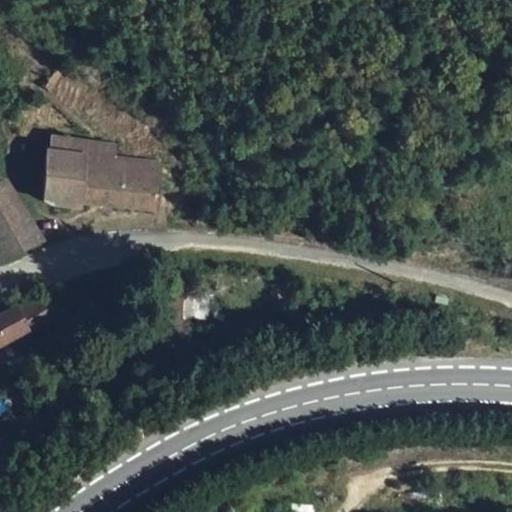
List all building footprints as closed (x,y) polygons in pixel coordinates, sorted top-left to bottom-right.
[(63,153),(66,140),(48,137),(47,151),(63,153)] [(81,204),(158,211),(159,184),(160,163),(112,157),(112,147),(66,140),(63,153),(47,151),(43,200),(55,206),(81,209),(81,204)] [(184,187),(186,167),(160,163),(159,184),(184,187)] [(0,258),(43,242),(4,182),(0,184),(0,258)] [(15,315),(12,310),(0,316),(0,344),(21,334),(23,337),(49,322),(41,303),(15,315)]
